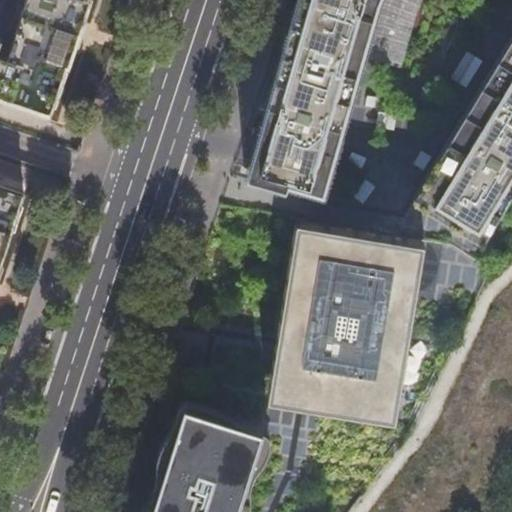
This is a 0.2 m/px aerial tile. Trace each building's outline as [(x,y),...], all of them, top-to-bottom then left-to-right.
[(0,0),(0,95),(49,111),(65,64),(67,64),(79,28),(88,0),(0,0)] [(299,0),(244,187),(320,210),(378,0),(299,0)] [(511,202),(511,57),(420,217),(479,257),(511,202)] [(0,182),(0,259),(23,190),(0,182)] [(423,241),(296,221),(268,394),(395,414),(423,241)] [(253,511),(271,455),(189,431),(165,511),(253,511)]
